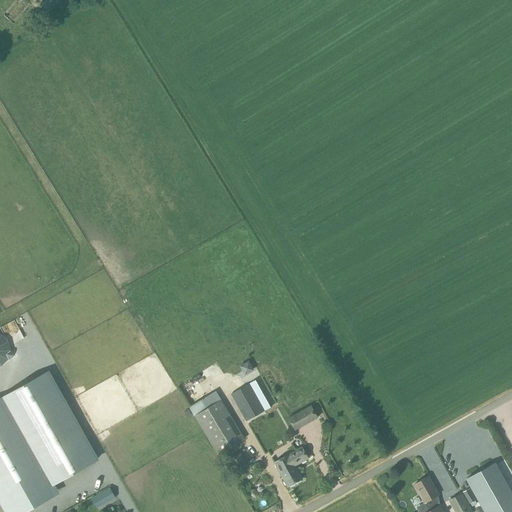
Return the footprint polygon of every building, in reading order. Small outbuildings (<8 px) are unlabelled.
[(14,25),(31,5),(26,0),(14,0),(2,14),(14,25)] [(51,14),(62,0),(47,0),(42,6),(51,14)] [(47,372),(0,398),(0,497),(7,510),(97,460),(96,459),(94,460),(95,461),(83,467),(50,406),(62,399),(47,372)] [(231,394),(246,421),(265,411),(250,384),(231,394)] [(218,455),(245,439),(216,390),(189,407),(218,455)] [(311,405),(288,418),(295,431),(318,418),(311,405)] [(303,448),(275,463),(288,487),(303,479),(296,465),(308,459),(303,448)] [(228,459),(237,475),(249,468),(241,452),(228,459)] [(511,511),(511,492),(495,463),(467,479),(485,511),(511,511)] [(429,476),(415,484),(425,503),(430,500),(439,494),(429,476)] [(97,508),(116,498),(110,487),(91,498),(97,508)] [(476,500),(469,489),(463,492),(470,503),(476,500)] [(448,501),(454,511),(481,511),(479,508),(472,511),(462,493),(448,501)]
